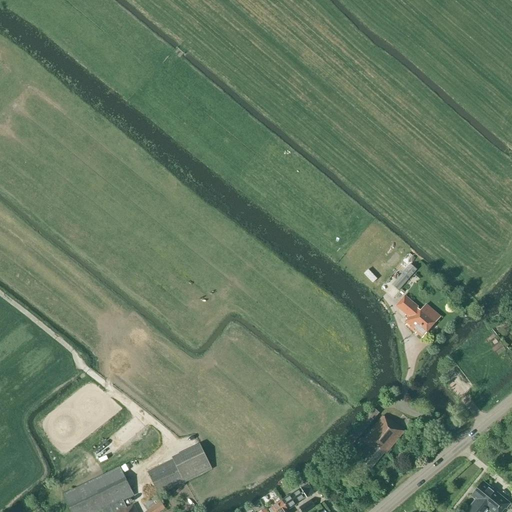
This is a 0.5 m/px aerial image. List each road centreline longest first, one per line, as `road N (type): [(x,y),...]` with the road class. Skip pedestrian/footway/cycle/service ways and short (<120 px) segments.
road 1 (track): [(135,475),(175,444),(0,295)]
road 2 (tertiary): [(380,511),(511,404)]
